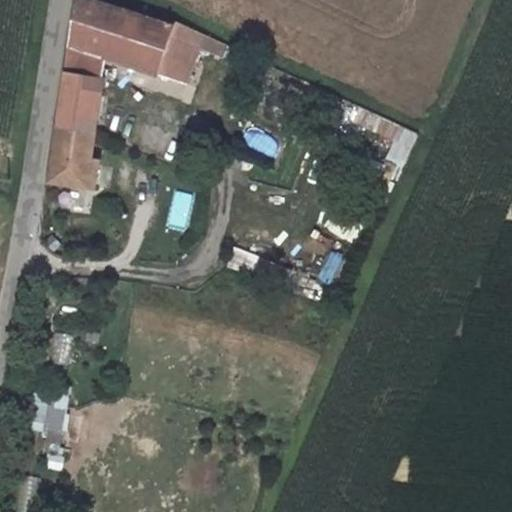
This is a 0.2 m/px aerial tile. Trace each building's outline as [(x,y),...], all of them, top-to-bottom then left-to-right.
[(135,0),(77,0),(68,56),(104,67),(109,42),(188,72),(196,54),(190,52),(199,38),(206,42),(211,33),(135,0)] [(58,110),(94,117),(104,67),(68,56),(58,110)] [(58,110),(49,163),(95,171),(99,141),(90,140),(94,117),(58,110)] [(176,189),(165,226),(183,231),(194,195),(176,189)] [(261,279),(270,260),(236,245),(228,265),(261,279)] [(68,431),(70,389),(32,389),(31,430),(68,431)] [(63,470),(65,455),(47,452),(45,467),(63,470)] [(33,511),(38,476),(21,474),(15,511),(33,511)]
